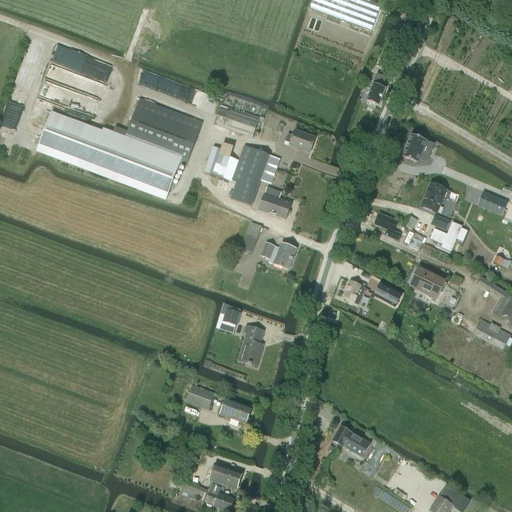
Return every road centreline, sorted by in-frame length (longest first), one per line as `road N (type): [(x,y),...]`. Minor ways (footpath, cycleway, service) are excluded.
road 1 (secondary): [(283,511),(332,250),(433,0)]
road 2 (track): [(442,57),(415,104),(511,161)]
road 3 (track): [(0,17),(124,64)]
